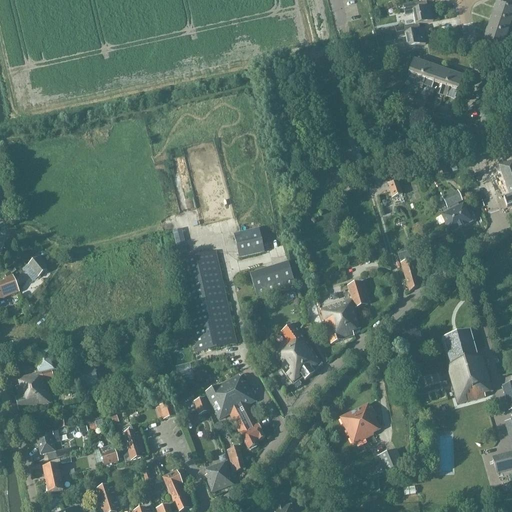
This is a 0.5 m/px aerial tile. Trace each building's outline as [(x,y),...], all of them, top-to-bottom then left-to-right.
[(423,3),(423,2),(403,6),(405,16),(413,15),(415,25),(415,26),(418,25),(433,22),(430,7),(427,8),(426,2),(423,3)] [(511,42),(511,10),(490,20),(502,47),(511,42)] [(415,26),(415,25),(395,29),(397,39),(406,38),(408,49),(425,45),(422,30),(419,31),(418,25),(415,26)] [(414,86),(418,88),(426,64),(413,60),(408,75),(409,78),(413,79),(415,78),(417,79),(414,86)] [(431,66),(426,64),(418,88),(422,89),(425,81),(433,84),(438,69),(439,67),(431,64),(431,66)] [(451,73),(438,69),(433,84),(442,87),(439,95),(443,96),(451,73)] [(463,77),(451,73),(443,96),(446,97),(449,89),(458,92),(463,77)] [(393,99),(404,104),(408,97),(397,92),(393,99)] [(406,104),(414,107),(416,100),(407,98),(406,104)] [(438,157),(431,160),(433,165),(431,166),(437,179),(448,174),(441,161),(440,161),(438,157)] [(511,161),(493,168),(501,192),(507,208),(511,205),(511,161)] [(320,185),(322,192),(323,192),(337,189),(336,181),(339,180),(336,171),(321,176),(324,184),(320,185)] [(392,200),(401,197),(398,184),(388,186),(392,200)] [(472,223),(463,205),(454,209),(452,206),(462,202),(457,192),(443,199),(447,209),(449,208),(450,210),(448,211),(448,212),(441,216),(441,217),(435,220),(439,227),(445,224),(450,234),(472,223)] [(187,253),(182,230),(172,232),(178,256),(187,253)] [(239,259),(264,253),(259,230),(233,235),(239,259)] [(397,255),(398,256),(399,259),(409,293),(419,287),(408,252),(397,255)] [(216,253),(180,261),(175,262),(196,353),(236,344),(216,253)] [(48,267),(39,257),(28,266),(38,278),(47,271),(45,269),(48,267)] [(256,298),(295,287),(288,264),(250,276),(256,298)] [(0,300),(7,298),(18,293),(12,277),(4,280),(0,282),(0,300)] [(360,282),(348,287),(347,287),(351,300),(320,310),(331,345),(353,337),(352,333),(360,330),(354,310),(367,306),(360,282)] [(293,325),(281,333),(287,341),(278,347),(280,349),(271,355),(293,386),(294,386),(295,388),(297,389),(301,386),(301,384),(299,382),(303,379),(304,381),(313,375),(312,373),(322,366),(293,325)] [(469,332),(444,339),(451,366),(446,367),(457,406),(484,398),(483,395),(492,392),(482,357),(476,359),(469,332)] [(18,412),(52,404),(46,382),(54,380),(53,377),(58,376),(58,374),(60,373),(60,370),(55,371),(55,368),(61,366),(59,357),(53,358),(51,350),(32,353),(37,375),(17,380),(19,387),(15,388),(18,398),(15,398),(18,412)] [(193,378),(189,365),(175,368),(179,381),(193,378)] [(79,389),(97,385),(93,368),(75,372),(79,389)] [(239,377),(223,385),(232,402),(231,403),(235,412),(230,415),(236,428),(254,418),(248,406),(255,403),(245,383),(243,384),(239,377)] [(511,384),(502,387),(509,413),(511,412),(511,384)] [(223,385),(217,388),(205,394),(219,421),(230,415),(235,412),(231,403),(232,402),(223,385)] [(204,398),(193,402),(199,416),(209,412),(204,398)] [(169,403),(168,399),(158,402),(164,420),(175,417),(171,403),(169,403)] [(372,435),(380,431),(368,405),(340,419),(353,446),(373,436),(372,435)] [(69,428),(67,412),(57,414),(59,429),(69,428)] [(265,439),(254,418),(236,428),(248,451),(257,447),(256,443),(265,439)] [(124,435),(122,435),(127,448),(138,445),(136,440),(140,439),(138,433),(135,434),(134,431),(132,432),(131,427),(129,426),(123,428),(122,430),(124,435)] [(78,439),(83,437),(79,427),(74,429),(78,439)] [(55,453),(55,450),(54,445),(60,443),(57,431),(51,432),(36,435),(40,456),(51,454),(52,461),(70,457),(69,454),(59,455),(55,453)] [(96,455),(106,451),(104,445),(94,449),(96,455)] [(138,445),(127,448),(131,462),(142,458),(141,455),(144,454),(143,449),(140,450),(138,445)] [(233,474),(244,470),(236,448),(225,452),(233,474)] [(395,450),(377,458),(385,477),(403,469),(395,450)] [(118,461),(121,460),(119,455),(116,456),(114,451),(101,455),(104,467),(118,462),(118,461)] [(511,454),(492,460),(496,475),(511,469),(511,454)] [(212,494),(234,486),(225,463),(205,470),(207,476),(205,477),(212,494)] [(43,468),(45,481),(60,478),(70,476),(75,475),(73,470),(59,473),(57,465),(43,468)] [(142,474),(145,483),(152,480),(149,472),(142,474)] [(177,511),(181,511),(189,509),(179,486),(182,484),(176,472),(162,479),(177,511)] [(70,478),(70,476),(60,478),(45,481),(48,494),(63,491),(61,484),(71,482),(71,481),(79,479),(78,476),(70,478)] [(97,490),(101,503),(112,500),(111,495),(114,494),(112,488),(109,489),(108,486),(97,490)] [(87,487),(78,489),(77,487),(67,489),(69,495),(88,491),(87,487)] [(114,504),(112,500),(101,503),(103,511),(115,511),(115,510),(118,509),(117,504),(114,504)]
